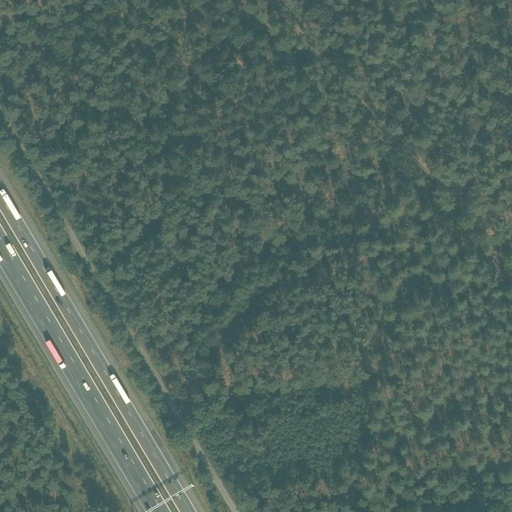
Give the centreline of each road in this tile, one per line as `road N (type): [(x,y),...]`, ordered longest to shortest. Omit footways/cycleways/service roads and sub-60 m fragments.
road 1 (motorway): [(187,511),(0,195)]
road 2 (track): [(511,252),(266,0)]
road 3 (motorway): [(0,246),(157,511)]
